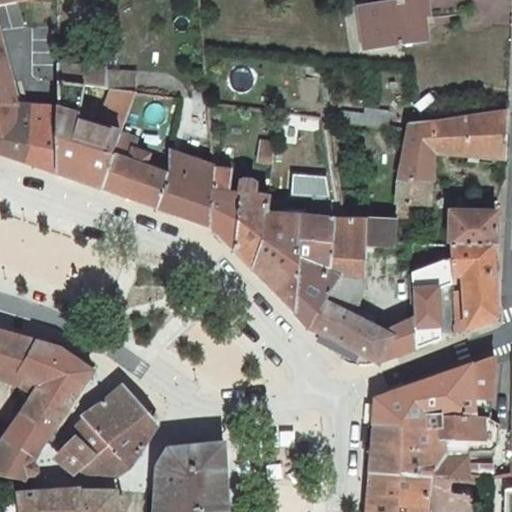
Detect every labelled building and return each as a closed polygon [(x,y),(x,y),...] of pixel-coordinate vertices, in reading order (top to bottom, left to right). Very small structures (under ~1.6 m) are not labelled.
[(388,0),(389,2),(362,6),(368,47),(400,42),(401,46),(428,42),(426,26),(421,27),(419,18),(424,17),(429,17),(426,0),(388,0)] [(2,52),(0,52),(0,104),(7,105),(6,95),(13,93),(2,52)] [(0,153),(59,174),(101,189),(122,134),(136,92),(135,92),(113,89),(101,119),(111,122),(108,130),(78,121),(85,85),(86,66),(59,65),(59,79),(59,108),(16,106),(7,105),(0,104),(0,153)] [(107,68),(86,66),(85,85),(107,88),(108,71),(108,68),(107,68)] [(137,72),(108,71),(107,88),(107,89),(113,89),(135,92),(137,72)] [(16,106),(13,93),(6,95),(7,105),(16,106)] [(364,114),(363,126),(387,129),(390,112),(365,109),(364,114)] [(344,111),(343,123),(363,126),(364,114),(344,111)] [(469,119),(467,156),(469,156),(494,158),(505,159),(507,113),(469,119)] [(404,151),(399,183),(424,182),(432,183),(434,153),(467,156),(469,119),(432,125),(411,127),(409,132),(404,151)] [(122,134),(101,189),(158,208),(169,177),(164,174),(145,167),(150,155),(134,150),(138,141),(122,134)] [(276,143),(261,141),(258,161),(273,163),(276,143)] [(177,154),(169,152),(169,153),(166,162),(167,162),(166,165),(172,167),(177,154)] [(214,167),(177,154),(172,167),(166,165),(164,174),(169,177),(158,208),(214,229),(213,192),(214,192),(214,169),(214,167)] [(166,162),(150,155),(145,167),(164,174),(166,165),(167,162),(166,162)] [(232,171),(214,169),(214,192),(213,192),(214,229),(236,251),(242,195),(239,195),(229,194),(232,171)] [(262,246),(253,269),(294,311),(299,242),(330,244),(333,221),(327,177),(312,180),(313,219),(306,218),(306,211),(289,210),(288,217),(267,216),(262,246)] [(239,195),(242,195),(236,251),(253,269),(262,246),(267,216),(269,198),(254,196),(256,194),(256,191),(256,188),(255,185),(252,182),(245,181),(243,182),(241,183),(239,186),(238,190),(239,195)] [(424,182),(399,183),(396,205),(395,218),(397,218),(407,218),(407,205),(423,206),(424,182)] [(432,183),(424,182),(423,206),(431,206),(432,183)] [(451,212),(450,245),(493,245),(493,248),(495,247),(496,214),(451,212)] [(299,242),(294,311),(310,327),(324,303),(325,304),(341,275),(366,277),(367,247),(366,247),(366,221),(333,221),(330,244),(299,242)] [(395,221),(366,221),(366,247),(367,247),(394,248),(394,244),(397,221),(395,221)] [(493,245),(450,245),(452,277),(462,277),(463,291),(453,292),(455,325),(453,325),(454,332),(455,334),(465,330),(497,319),(493,248),(493,245)] [(366,277),(341,275),(325,304),(324,303),(310,327),(378,363),(416,349),(414,320),(413,320),(385,335),(352,317),(358,301),(366,277)] [(410,276),(395,276),(396,308),(412,308),(410,276)] [(23,339),(0,332),(0,378),(13,384),(19,386),(24,390),(35,395),(31,401),(24,411),(24,410),(16,421),(9,433),(4,438),(36,458),(46,442),(54,431),(68,410),(82,389),(94,373),(62,350),(51,347),(40,344),(35,342),(23,339)] [(376,401),(373,426),(409,428),(409,419),(429,418),(489,420),(495,358),(376,401)] [(148,439),(136,425),(140,422),(149,416),(123,386),(100,405),(89,413),(83,419),(108,446),(80,472),(94,478),(97,472),(100,475),(117,477),(131,467),(141,455),(148,439)] [(35,395),(24,390),(21,394),(31,401),(35,395)] [(409,428),(373,426),(371,451),(479,452),(491,453),(497,447),(499,425),(489,420),(429,418),(409,419),(409,428)] [(70,441),(53,458),(76,476),(80,472),(108,446),(83,419),(75,427),(73,430),(77,434),(70,441)] [(153,435),(140,422),(136,425),(148,439),(153,435)] [(0,445),(3,441),(4,438),(9,433),(0,428),(0,445)] [(33,464),(36,458),(4,438),(3,441),(0,445),(0,476),(25,483),(28,476),(34,477),(37,475),(37,474),(38,469),(37,466),(33,464)] [(226,464),(224,444),(169,450),(157,467),(155,493),(154,511),(228,511),(226,464)] [(481,476),(492,476),(493,476),(494,464),(468,463),(467,457),(479,457),(479,452),(371,451),(369,474),(432,475),(432,476),(469,477),(468,476),(481,476)] [(369,474),(366,511),(427,511),(432,476),(432,475),(369,474)] [(80,491),(19,495),(21,511),(118,511),(118,491),(89,492),(88,490),(80,491)]
